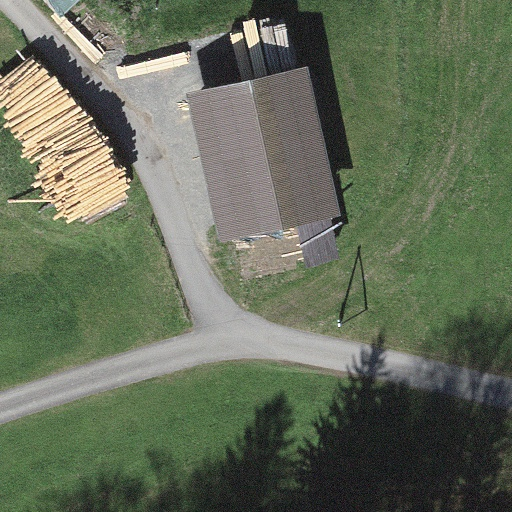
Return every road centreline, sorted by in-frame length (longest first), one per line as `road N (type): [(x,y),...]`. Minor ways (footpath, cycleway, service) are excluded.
road 1 (unclassified): [(511,401),(341,359),(239,349),(127,375),(0,419)]
road 2 (track): [(239,349),(128,132),(0,5)]
